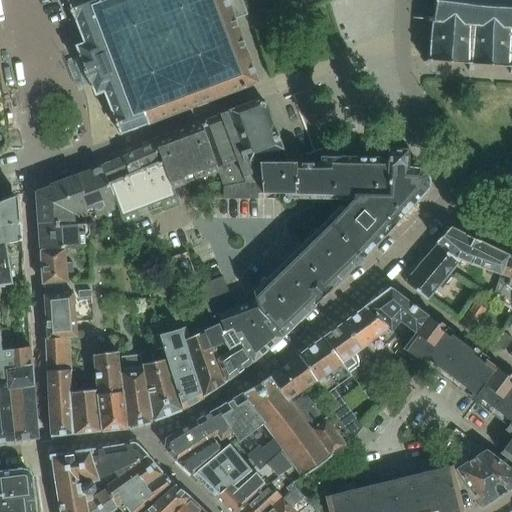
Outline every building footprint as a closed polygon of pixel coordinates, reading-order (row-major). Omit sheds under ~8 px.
[(66,0),(68,3),(68,4),(73,16),(73,17),(75,20),(76,20),(85,43),(76,46),(80,54),(79,55),(79,57),(80,58),(81,61),(84,69),(90,83),(91,85),(91,86),(92,86),(95,92),(95,93),(96,94),(104,91),(113,114),(112,114),(120,134),(149,124),(233,92),(258,83),(257,81),(235,20),(247,15),(241,0),(66,0)] [(511,0),(434,0),(434,1),(433,17),(428,17),(427,21),(432,22),(429,58),(423,62),(426,66),(432,62),(468,64),(468,71),(473,71),(473,64),(510,67),(509,74),(511,73),(511,0)] [(88,87),(91,86),(91,85),(90,83),(84,69),(81,61),(80,58),(79,57),(79,55),(75,56),(66,60),(72,74),(79,91),(88,87)] [(202,127),(203,128),(219,174),(224,186),(261,181),(260,170),(259,163),(288,163),(283,150),(283,149),(273,122),(273,123),(266,104),(257,100),(256,100),(229,110),(229,111),(220,114),(221,114),(220,115),(206,120),(202,127)] [(119,208),(125,223),(179,203),(174,189),(181,187),(219,174),(203,128),(197,124),(178,131),(174,138),(164,142),(156,145),(155,144),(101,166),(117,208),(119,208)] [(288,163),(259,163),(260,170),(261,181),(262,189),(262,193),(357,195),(328,225),(356,251),(363,258),(376,244),(377,244),(384,236),(385,237),(388,233),(395,225),(402,217),(402,216),(416,202),(417,201),(417,200),(425,192),(427,190),(428,186),(428,180),(429,180),(428,177),(427,178),(425,173),(420,170),(418,169),(416,169),(408,169),(408,168),(407,168),(408,149),(387,149),(387,158),(340,157),(340,156),(321,156),(321,162),(288,163)] [(101,166),(63,180),(49,185),(50,187),(36,192),(40,249),(64,248),(84,247),(82,224),(73,225),(72,212),(78,210),(78,212),(92,207),(96,216),(117,208),(101,166)] [(262,193),(262,189),(261,181),(224,186),(224,200),(258,200),(257,193),(262,193)] [(1,201),(0,201),(0,225),(20,221),(18,200),(12,197),(1,201)] [(20,222),(0,226),(0,244),(4,244),(21,240),(20,222)] [(255,286),(249,293),(250,295),(259,311),(262,314),(283,335),(291,329),(332,288),(333,289),(362,258),(363,258),(356,251),(328,225),(325,223),(297,252),(298,254),(284,269),(278,263),(266,275),(255,286)] [(500,275),(507,257),(507,256),(479,243),(479,242),(467,236),(466,236),(449,228),(436,242),(438,244),(457,261),(459,261),(499,275),(500,275)] [(0,284),(11,283),(4,244),(0,244),(0,284)] [(427,300),(428,299),(459,261),(457,261),(438,244),(428,255),(405,282),(427,300)] [(66,266),(64,248),(40,249),(40,251),(42,284),(43,284),(54,283),(67,282),(66,274),(66,266)] [(511,259),(507,257),(500,275),(499,275),(494,292),(491,298),(511,310),(511,259)] [(147,285),(156,282),(154,275),(144,278),(147,285)] [(200,284),(210,310),(231,302),(221,276),(200,284)] [(44,296),(55,295),(54,291),(54,283),(43,284),(42,284),(44,292),(44,296)] [(390,288),(387,291),(364,308),(391,331),(400,321),(415,333),(427,317),(390,288)] [(75,324),(76,324),(73,294),(65,294),(55,295),(44,296),(45,303),(48,339),(69,339),(77,338),(75,324)] [(250,295),(216,309),(224,331),(225,334),(221,336),(224,342),(228,351),(242,343),(253,361),(281,338),(281,337),(262,314),(259,311),(250,295)] [(461,325),(471,332),(485,310),(475,303),(461,325)] [(391,331),(364,308),(345,323),(360,345),(363,347),(366,345),(375,358),(394,336),(390,331),(391,331)] [(505,430),(511,435),(511,437),(500,453),(511,462),(511,380),(427,317),(403,349),(421,363),(425,358),(438,367),(434,373),(442,379),(446,374),(472,393),(469,398),(477,405),(480,399),(511,422),(505,430)] [(345,323),(343,324),(324,338),(341,363),(349,374),(358,367),(359,363),(358,359),(357,356),(356,352),(363,347),(360,345),(345,323)] [(227,381),(212,348),(224,342),(221,336),(220,334),(221,334),(217,325),(185,341),(202,397),(227,381)] [(167,360),(182,409),(203,398),(202,397),(185,341),(181,329),(160,335),(167,360)] [(498,338),(508,345),(511,338),(502,332),(498,338)] [(324,338),(313,345),(299,356),(317,380),(323,388),(338,408),(331,414),(352,441),(365,424),(356,412),(353,414),(334,389),(351,377),(349,374),(341,363),(324,338)] [(508,345),(498,338),(493,345),(503,351),(508,345)] [(47,371),(57,370),(71,370),(70,358),(69,339),(48,339),(46,339),(47,371)] [(212,348),(227,381),(242,370),(253,361),(242,343),(228,351),(224,342),(212,348)] [(6,358),(0,359),(0,380),(6,380),(4,368),(22,366),(32,365),(30,347),(28,347),(9,349),(5,349),(6,358)] [(98,396),(123,392),(118,352),(94,355),(97,390),(98,396)] [(141,355),(121,358),(123,374),(122,374),(128,427),(151,421),(157,419),(152,395),(148,396),(145,371),(143,365),(141,355)] [(329,457),(345,446),(325,417),(323,418),(302,391),(317,380),(299,356),(270,376),(329,457)] [(411,391),(406,387),(418,371),(400,358),(387,376),(397,384),(389,393),(402,403),(411,391)] [(143,365),(145,371),(148,396),(152,395),(157,419),(181,409),(166,360),(143,365)] [(22,366),(4,368),(6,380),(7,389),(9,389),(23,387),(33,386),(32,365),(22,366)] [(49,418),(50,432),(51,432),(55,435),(55,436),(75,433),(71,392),(70,372),(72,372),(71,370),(57,370),(47,371),(50,418),(49,418)] [(270,376),(260,382),(243,394),(264,424),(274,438),(282,449),(294,466),(302,477),(329,457),(270,376)] [(0,442),(14,441),(13,431),(9,389),(7,389),(6,380),(0,380),(0,442)] [(363,392),(363,393),(376,409),(376,410),(384,400),(383,399),(372,385),(363,392)] [(23,387),(9,389),(13,431),(14,441),(37,438),(38,438),(37,432),(33,386),(23,387)] [(71,392),(75,433),(101,430),(98,396),(97,390),(71,392)] [(101,430),(127,427),(123,392),(98,396),(101,430)] [(243,394),(242,394),(218,408),(231,433),(238,443),(264,424),(243,394)] [(218,408),(196,421),(207,441),(212,438),(216,436),(220,441),(231,433),(218,408)] [(207,441),(196,421),(166,439),(165,448),(176,461),(207,441)] [(192,475),(221,450),(212,438),(207,441),(176,461),(192,475)] [(258,445),(246,454),(256,465),(259,470),(266,464),(282,449),(274,438),(261,448),(258,445)] [(132,444),(90,451),(99,479),(106,475),(147,456),(137,446),(135,444),(132,444)] [(233,487),(250,470),(228,444),(221,450),(192,475),(215,497),(230,483),(233,487)] [(282,449),(266,464),(278,476),(282,473),(294,466),(282,449)] [(100,481),(99,479),(90,451),(51,457),(57,500),(59,511),(111,511),(116,510),(114,506),(105,489),(91,496),(90,495),(77,497),(75,484),(100,481)] [(511,470),(486,451),(456,470),(481,507),(511,487),(511,470)] [(114,506),(143,486),(162,473),(147,456),(106,475),(110,483),(104,486),(105,489),(114,506)] [(325,497),(327,504),(327,505),(312,508),(314,511),(461,511),(463,511),(452,466),(431,471),(429,464),(428,465),(430,471),(389,481),(387,475),(386,475),(388,481),(347,491),(345,485),(344,485),(346,492),(325,497)] [(255,466),(250,470),(233,487),(230,483),(215,497),(229,511),(237,511),(266,485),(256,473),(258,471),(255,466)] [(0,511),(35,511),(34,502),(34,500),(35,500),(34,497),(32,480),(32,477),(31,477),(31,475),(28,471),(23,470),(21,470),(21,469),(18,469),(18,470),(0,471),(0,511)] [(143,486),(114,506),(116,510),(118,509),(120,511),(143,511),(174,485),(163,474),(144,487),(143,486)] [(237,511),(267,511),(282,498),(268,483),(266,485),(237,511)] [(174,511),(189,498),(189,497),(174,485),(143,511),(174,511)] [(174,511),(200,511),(202,510),(189,498),(174,511)] [(294,511),(290,507),(282,498),(267,511),(294,511)]
